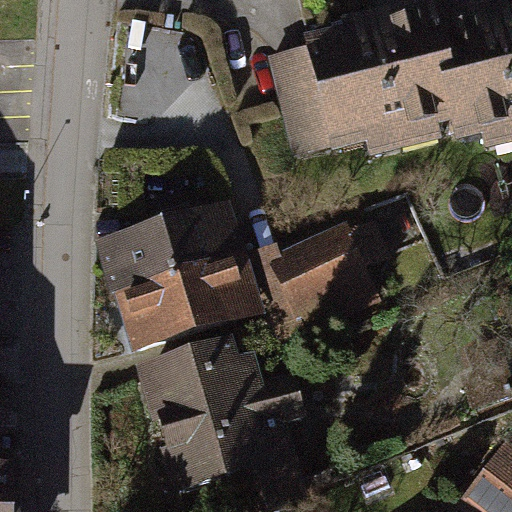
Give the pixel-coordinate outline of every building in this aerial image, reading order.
[(272,60),(296,158),(454,119),(458,138),(511,124),(511,22),(442,39),(441,34),(438,34),(434,20),(272,60)] [(162,232),(110,248),(124,297),(231,265),(217,217),(190,225),(185,211),(158,219),(162,232)] [(373,298),(348,239),(284,267),(298,299),(289,303),(301,330),(373,298)] [(231,265),(124,297),(141,350),(248,318),(231,265)] [(511,393),(511,391),(495,345),(471,354),(489,402),(511,393)] [(229,355),(149,377),(171,456),(276,427),(301,420),(292,384),(255,394),(248,371),(235,375),(229,355)] [(276,427),(171,456),(181,494),(244,475),(254,511),(281,511),(305,502),(294,458),(285,461),(276,427)] [(470,499),(487,511),(511,511),(511,454),(508,451),(470,499)] [(0,511),(12,511),(13,477),(0,476),(0,511)]
